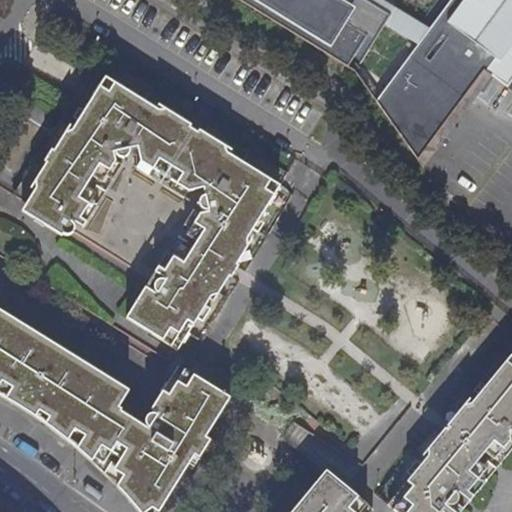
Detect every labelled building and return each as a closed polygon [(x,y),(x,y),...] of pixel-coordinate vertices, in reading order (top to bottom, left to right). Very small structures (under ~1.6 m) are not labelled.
[(254,0),(350,58),(363,36),(371,40),(386,14),(380,11),(385,3),(391,6),(391,5),(383,0),(254,0)] [(511,0),(442,0),(429,18),(445,28),(429,50),(470,78),(493,45),(500,50),(492,65),(505,75),(511,65),(511,0)] [(376,89),(419,145),(465,85),(409,44),(376,89)] [(72,217),(72,216),(76,211),(87,218),(104,191),(95,185),(94,186),(87,182),(94,172),(100,176),(99,177),(109,183),(115,173),(112,171),(117,163),(120,165),(122,161),(112,154),(115,150),(119,153),(122,154),(124,154),(128,152),(130,149),(131,144),(137,143),(140,150),(144,153),(138,163),(142,165),(145,163),(152,168),(151,171),(156,174),(186,127),(155,108),(158,105),(106,73),(74,124),(60,116),(15,191),(74,228),(76,223),(75,220),(72,217)] [(197,134),(186,127),(156,174),(167,181),(197,134)] [(227,153),(197,134),(167,181),(174,185),(176,183),(184,187),(182,190),(187,193),(193,183),(199,186),(205,185),(207,192),(204,193),(202,196),(201,200),(203,203),(204,205),(206,206),(210,206),(206,212),(195,205),(191,210),(195,213),(190,220),(187,218),(181,227),(191,234),(191,232),(199,236),(233,258),(281,180),(230,149),(227,153)] [(475,141),(455,164),(474,180),(494,157),(475,141)] [(95,185),(104,191),(109,183),(99,177),(95,185)] [(76,211),(72,216),(84,223),(87,218),(76,211)] [(191,234),(181,227),(176,235),(186,241),(191,234)] [(186,241),(176,235),(159,263),(171,271),(168,276),(167,277),(166,276),(161,275),(156,278),(151,276),(128,314),(180,345),(199,313),(204,316),(212,304),(207,301),(227,268),(192,247),(185,242),(186,241)] [(227,268),(233,258),(199,236),(192,247),(227,268)] [(171,271),(159,263),(156,268),(168,276),(171,271)] [(138,504),(143,511),(144,511),(132,496),(108,463),(84,431),(35,400),(65,354),(96,374),(94,377),(108,386),(103,392),(126,407),(138,388),(66,344),(0,303),(0,309),(50,340),(19,390),(0,378),(0,392),(25,408),(50,424),(64,436),(83,450),(100,465),(110,474),(123,489),(138,504)] [(0,378),(19,390),(50,340),(0,309),(0,378)] [(511,355),(500,346),(442,418),(500,468),(511,452),(511,355)] [(122,414),(125,409),(126,407),(103,392),(108,386),(94,377),(96,374),(65,354),(35,400),(84,431),(113,448),(131,420),(122,414)] [(160,508),(232,394),(190,368),(180,362),(152,406),(159,410),(158,412),(154,410),(151,410),(149,412),(147,415),(147,419),(148,422),(150,424),(149,425),(143,421),(117,463),(127,468),(124,473),(140,483),(137,487),(153,497),(150,502),(160,508)] [(435,426),(376,498),(392,511),(462,511),(493,475),(435,426)] [(371,511),(374,510),(370,506),(329,471),(294,511),(371,511)]
